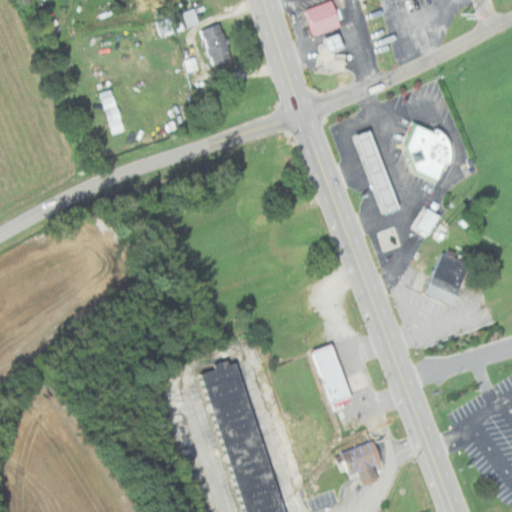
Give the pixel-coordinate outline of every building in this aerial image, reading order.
[(335,27),(327,1),(301,9),(308,35),(335,27)] [(225,59),(215,23),(196,29),(207,65),(225,59)] [(319,53),(334,48),(329,34),(314,39),(319,53)] [(119,130),(107,89),(95,93),(107,134),(119,130)] [(403,146),(414,120),(436,133),(436,127),(444,132),(450,141),(453,154),(451,163),(446,160),(438,182),(415,171),(403,146)] [(356,134),(388,213),(401,208),(370,129),(356,134)] [(390,210),(362,130),(347,135),(375,215),(390,210)] [(440,216),(425,206),(413,224),(428,233),(440,216)] [(442,249),(424,292),(453,305),(471,262),(442,249)] [(334,343),(313,350),(329,404),(351,398),(334,343)] [(283,511),(234,361),(196,373),(241,511),(283,511)] [(381,462),(373,440),(341,452),(349,474),(358,471),(363,484),(377,479),(372,465),(381,462)]
